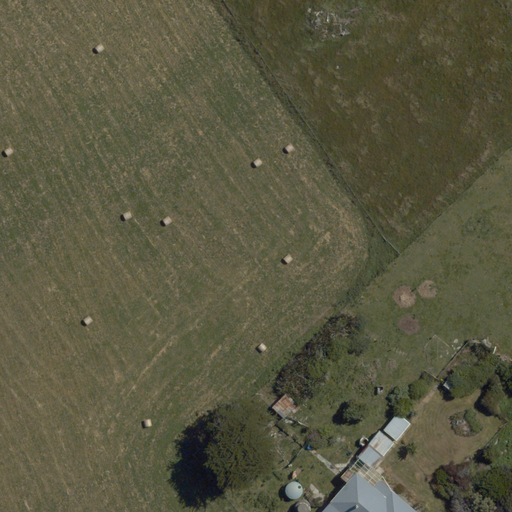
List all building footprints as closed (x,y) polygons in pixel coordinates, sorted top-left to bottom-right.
[(467,374),(454,364),(440,382),(453,392),(467,374)] [(284,387),(269,406),(282,419),(278,425),(302,445),(312,432),(288,412),(299,399),(284,387)] [(409,422),(395,411),(380,430),(374,425),(362,439),(382,455),(409,422)] [(356,466),(316,509),(319,511),(419,511),(378,475),(373,481),(356,466)] [(279,481),(278,482),(277,484),(276,486),(276,489),(276,491),(277,493),(278,495),(279,496),(281,498),(282,499),(284,500),(287,501),(289,501),(291,500),(293,500),(295,499),(297,498),(298,496),(299,494),(300,492),(301,490),(301,488),(301,486),(300,484),(299,482),(298,480),(296,479),(295,478),(293,477),(291,476),(288,476),(286,476),(284,477),(282,478),(280,479),(279,481)]
